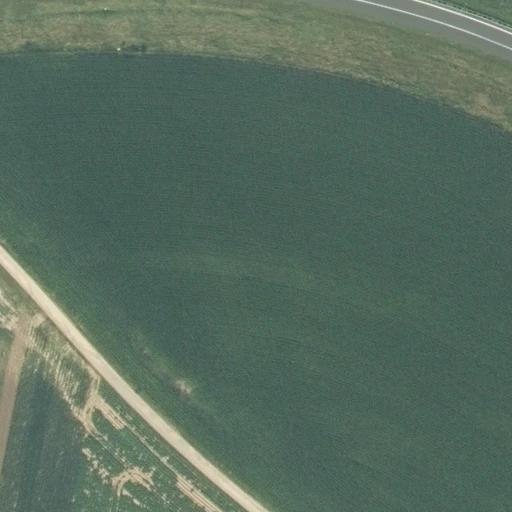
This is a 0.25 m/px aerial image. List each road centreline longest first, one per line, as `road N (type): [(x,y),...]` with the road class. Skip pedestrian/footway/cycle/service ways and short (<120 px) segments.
road 1 (track): [(257,511),(134,402),(0,254)]
road 2 (motorway): [(369,0),(511,47)]
